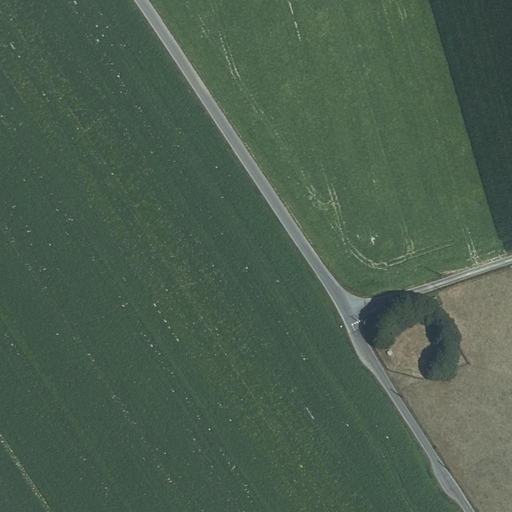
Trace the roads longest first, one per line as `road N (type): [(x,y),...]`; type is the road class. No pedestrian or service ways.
road 1 (unclassified): [(347,307),(134,0)]
road 2 (unclassified): [(469,511),(358,347),(347,307)]
road 3 (unclassified): [(347,307),(411,295),(511,258)]
